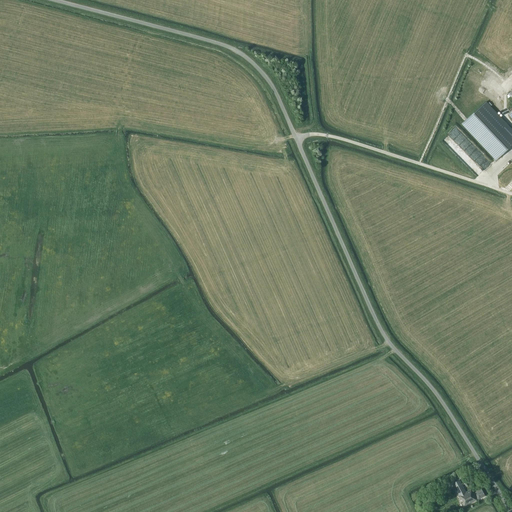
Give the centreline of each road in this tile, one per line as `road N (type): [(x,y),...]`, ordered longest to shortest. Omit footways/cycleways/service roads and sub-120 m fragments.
road 1 (unclassified): [(511,511),(442,401),(379,328),(295,137)]
road 2 (unclassified): [(295,137),(272,86),(236,50),(54,0)]
road 3 (unclassified): [(511,193),(327,135),(295,137)]
